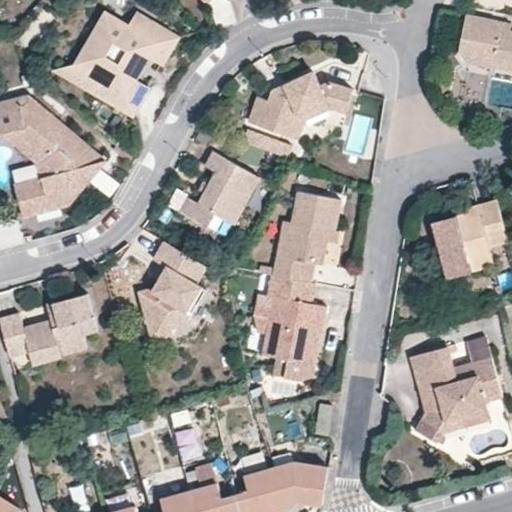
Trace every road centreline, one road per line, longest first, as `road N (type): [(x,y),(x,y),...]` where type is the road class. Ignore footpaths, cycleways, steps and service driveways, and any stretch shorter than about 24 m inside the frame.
road 1 (residential): [(0,272),(74,249),(107,229),(208,71),(253,36),(331,12),(394,22),(409,34)]
road 2 (residential): [(404,147),(347,511)]
